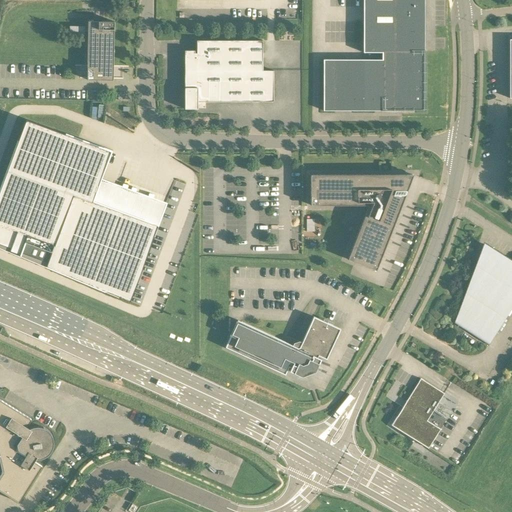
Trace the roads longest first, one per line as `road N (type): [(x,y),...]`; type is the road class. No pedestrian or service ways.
road 1 (unclassified): [(461,145),(166,138),(150,121),(144,97),(145,0)]
road 2 (tertiary): [(320,459),(0,308)]
road 3 (unclassified): [(320,459),(418,285),(461,145)]
road 4 (unclassified): [(70,511),(111,470),(133,469),(230,511)]
road 5 (unclassified): [(461,145),(464,16)]
